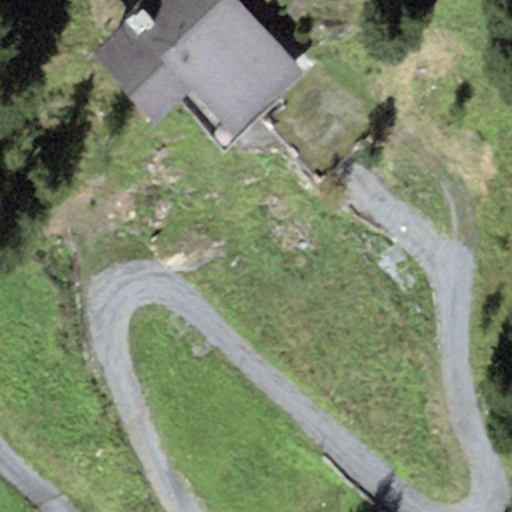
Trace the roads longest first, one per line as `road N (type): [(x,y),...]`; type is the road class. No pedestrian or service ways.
road 1 (track): [(190,511),(99,324),(155,286),(408,511)]
road 2 (track): [(501,511),(465,285),(352,177)]
road 3 (track): [(465,285),(470,204),(400,131)]
